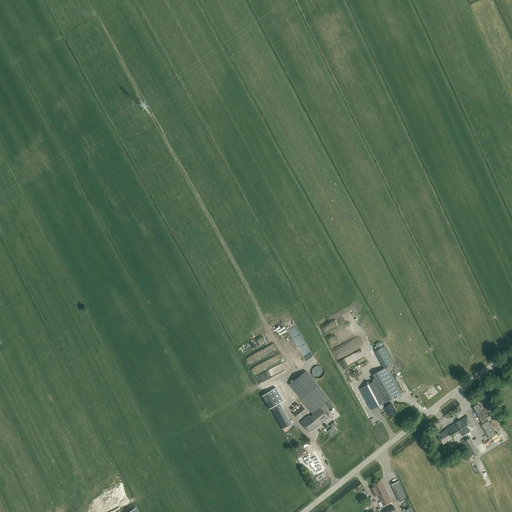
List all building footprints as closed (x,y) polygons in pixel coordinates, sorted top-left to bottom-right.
[(385,369),(394,363),(384,346),(375,352),(385,369)] [(266,379),(287,371),(285,366),(264,374),(266,379)] [(357,381),(356,379),(362,376),(357,366),(346,372),(352,384),(357,381)] [(377,380),(360,389),(371,409),(383,403),(385,407),(384,408),(386,411),(386,410),(389,417),(397,413),(392,403),(388,406),(386,402),(402,393),(388,368),(374,376),(377,380)] [(306,371),(289,384),(312,413),(301,422),(309,432),(313,429),(313,430),(331,416),(328,412),(331,409),(334,406),(329,400),(306,371)] [(282,429),(286,427),(291,424),(287,417),(283,411),(280,404),(271,408),(282,429)] [(489,438),(496,434),(478,404),(473,407),(483,424),(481,425),(489,438)] [(298,418),(306,412),(302,406),(293,412),(298,418)] [(458,415),(448,420),(450,424),(460,419),(458,415)] [(455,441),(475,429),(468,416),(450,426),(451,427),(438,435),(444,444),(453,438),(455,441)] [(434,428),(439,433),(446,426),(441,421),(434,428)] [(468,452),(466,453),(469,457),(470,456),(471,456),(479,451),(471,438),(469,439),(468,437),(464,439),(465,441),(463,443),(468,452)] [(476,475),(480,474),(475,463),(471,464),(476,475)] [(384,486),(381,480),(373,484),(375,487),(371,488),(375,497),(378,495),(384,506),(392,502),(384,486)] [(400,503),(407,499),(399,481),(392,484),(400,503)]
